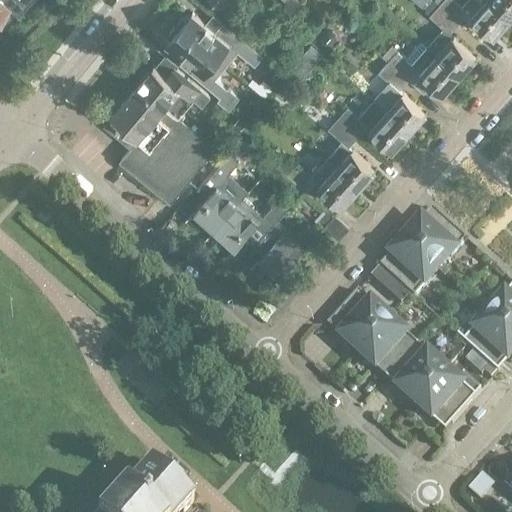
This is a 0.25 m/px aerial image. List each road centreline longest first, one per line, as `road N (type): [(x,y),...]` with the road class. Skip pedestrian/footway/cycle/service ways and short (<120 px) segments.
road 1 (residential): [(270,352),(511,80)]
road 2 (tertiary): [(270,352),(16,133)]
road 3 (tertiary): [(427,498),(270,352)]
road 4 (tertiary): [(16,133),(129,0)]
road 5 (residential): [(511,406),(427,498)]
